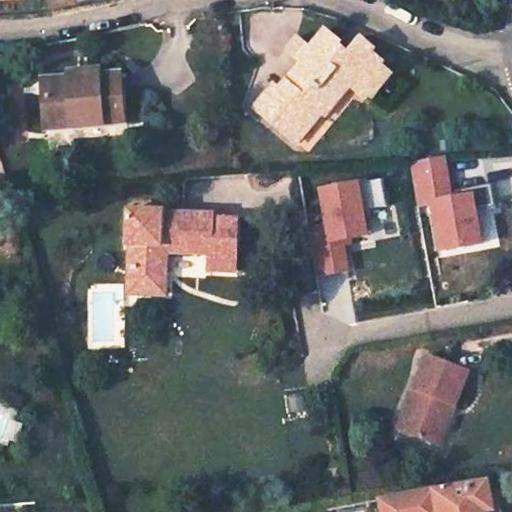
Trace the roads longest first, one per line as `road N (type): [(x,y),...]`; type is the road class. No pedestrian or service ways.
road 1 (residential): [(0,33),(51,32),(217,0)]
road 2 (residential): [(337,0),(511,66)]
